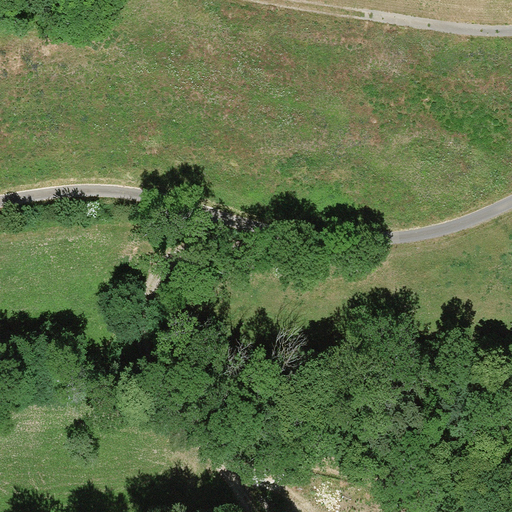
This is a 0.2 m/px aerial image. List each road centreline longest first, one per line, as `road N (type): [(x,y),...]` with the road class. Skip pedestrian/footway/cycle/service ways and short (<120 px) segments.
road 1 (track): [(254,511),(176,414),(146,361),(145,322),(155,284),(185,256),(278,249),(300,236)]
road 2 (track): [(511,30),(278,0)]
